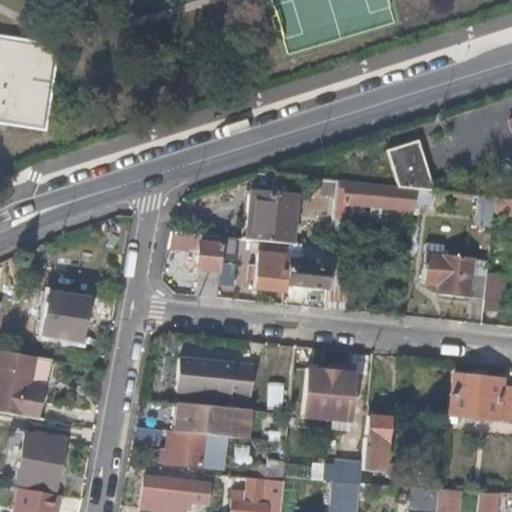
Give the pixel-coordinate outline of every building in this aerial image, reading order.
[(0,123),(45,131),(59,44),(0,34),(0,123)] [(397,153),(408,190),(413,190),(428,192),(440,192),(425,144),(397,153)] [(339,183),(335,182),(328,249),(325,275),(336,277),(336,268),(341,268),(345,219),(341,219),(343,206),(337,206),(339,183)] [(408,190),(339,183),(337,206),(343,206),(411,213),(412,205),(413,190),(408,190)] [(428,192),(413,190),(412,205),(427,207),(428,192)] [(285,245),(288,245),(294,195),(247,191),(241,240),(285,245)] [(492,198),(476,197),(472,228),(488,230),(489,214),(492,198)] [(511,216),(511,200),(492,198),(489,214),(511,216)] [(221,237),(167,233),(164,250),(196,252),(194,271),(196,272),(193,297),(213,298),(217,266),(221,237)] [(237,240),(221,237),(217,266),(233,267),(237,240)] [(280,293),(284,254),(251,251),(249,268),(244,267),(242,289),(280,293)] [(480,301),(483,274),(485,258),(422,251),(418,286),(434,288),(433,297),(480,301)] [(323,270),(286,266),(284,292),(320,297),(323,270)] [(480,301),(479,309),(497,311),(499,275),(483,274),(480,301)] [(336,277),(325,275),(322,304),(341,305),(344,277),(336,277)] [(84,299),(46,293),(38,335),(77,341),(84,299)] [(34,358),(0,352),(0,413),(38,420),(44,384),(30,382),(34,358)] [(250,365),(175,358),(172,391),(248,398),(250,365)] [(351,374),(303,371),(298,420),(346,424),(351,374)] [(492,419),(496,387),(496,379),(450,375),(446,415),(492,419)] [(511,389),(496,387),(492,419),(509,421),(511,389)] [(173,404),(168,403),(164,434),(171,434),(173,404)] [(243,441),(246,411),(173,404),(171,434),(225,439),(243,441)] [(283,445),(286,415),(267,414),(264,443),(283,445)] [(390,416),(363,414),(359,466),(359,471),(386,473),(387,465),(390,416)] [(157,433),(134,430),(131,444),(155,447),(157,433)] [(18,455),(7,454),(4,471),(14,472),(12,484),(51,491),(60,440),(22,432),(18,455)] [(171,434),(164,434),(162,452),(155,451),(153,465),(196,470),(197,468),(209,468),(211,449),(225,449),(225,439),(171,434)] [(279,480),(283,445),(264,443),(260,482),(279,483),(279,480)] [(357,485),(359,471),(359,466),(338,464),(338,469),(305,466),(304,482),(331,483),(338,484),(357,485)] [(402,466),(387,465),(386,473),(385,481),(401,482),(402,466)] [(209,483),(209,481),(143,478),(140,508),(151,510),(150,511),(182,511),(183,505),(206,505),(209,483)] [(276,511),(279,483),(260,482),(245,481),(244,498),(241,498),(241,494),(230,493),(228,511),(276,511)] [(343,511),(354,511),(357,485),(338,484),(331,483),(330,510),(343,511)] [(52,511),(55,495),(11,487),(6,511),(48,511),(52,511)] [(432,511),(434,491),(410,490),(408,511),(432,511)] [(454,511),(456,493),(434,491),(432,511),(454,511)] [(492,511),(494,496),(474,494),(473,503),(482,504),(482,511),(485,511),(492,511)] [(509,506),(510,498),(494,496),(492,511),(495,511),(496,505),(509,506)]
